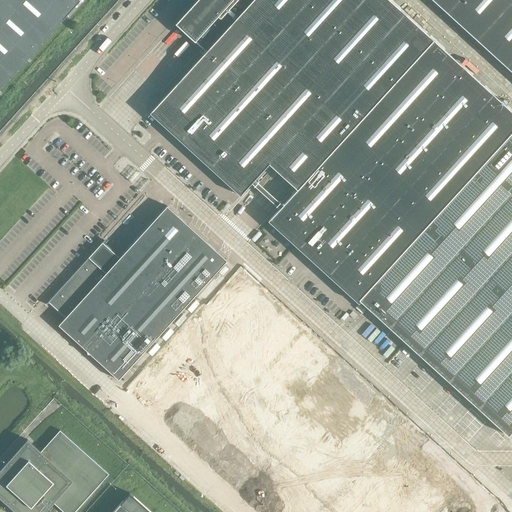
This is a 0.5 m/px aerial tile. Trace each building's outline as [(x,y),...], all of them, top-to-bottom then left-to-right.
[(0,0),(0,89),(80,0),(0,0)] [(206,51),(152,111),(242,193),(269,164),(297,189),(270,219),(508,436),(511,431),(511,112),(389,0),(196,0),(172,27),(173,27),(176,24),(206,51)] [(511,0),(432,0),(511,72),(511,0)] [(226,260),(167,206),(120,258),(103,242),(105,240),(104,240),(46,304),(47,304),(49,302),(65,318),(59,325),(118,379),(226,260)] [(225,265),(219,272),(223,276),(229,269),(225,265)] [(357,382),(248,284),(140,404),(249,502),(294,451),(361,511),(459,511),(338,403),(357,382)] [(0,469),(0,498),(15,511),(44,511),(53,503),(63,511),(73,511),(108,474),(59,430),(40,451),(27,439),(0,469)] [(151,511),(129,492),(112,511),(151,511)]
